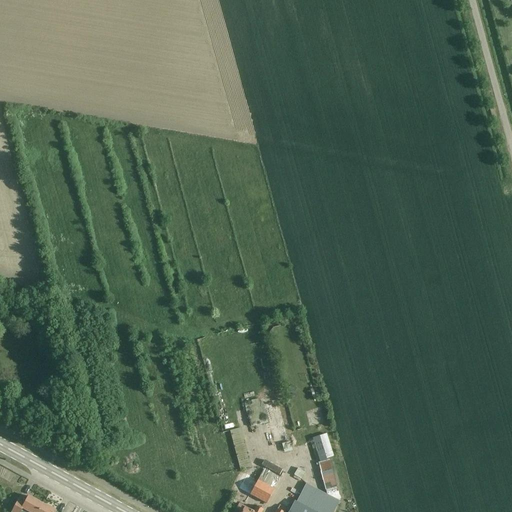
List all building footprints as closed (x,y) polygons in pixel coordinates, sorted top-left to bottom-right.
[(245,398),(251,423),(265,419),(263,410),(261,411),(258,395),(245,398)] [(229,410),(220,414),(222,419),(231,415),(229,410)] [(319,410),(306,413),(309,426),(322,422),(319,410)] [(268,423),(273,441),(286,438),(284,428),(281,429),(279,421),(268,423)] [(237,464),(249,462),(240,423),(229,426),(237,464)] [(313,445),(323,441),(322,437),(312,441),(313,445)] [(251,488),(256,474),(243,470),(238,484),(251,488)] [(274,490),(257,481),(250,495),(266,504),(274,490)] [(37,511),(42,504),(28,496),(24,504),(18,501),(11,511),(37,511)] [(315,511),(295,501),(289,511),(315,511)]
